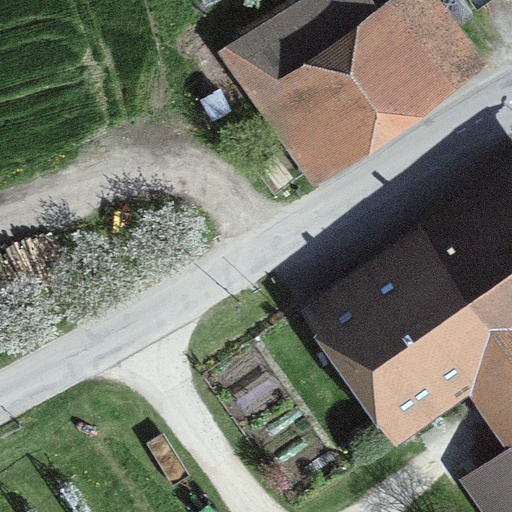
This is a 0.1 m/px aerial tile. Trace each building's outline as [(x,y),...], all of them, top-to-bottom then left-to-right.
[(377,0),(291,0),(220,49),(313,183),(488,63),(460,23),(474,14),(464,0),(380,0),(378,1),(377,0)] [(210,119),(231,108),(220,86),(199,97),(210,119)] [(468,391),(505,445),(510,441),(511,443),(511,154),(299,301),(395,441),(468,391)] [(505,445),(458,477),(482,511),(511,511),(511,443),(510,441),(505,445)] [(16,511),(101,511),(76,474),(16,511)]
